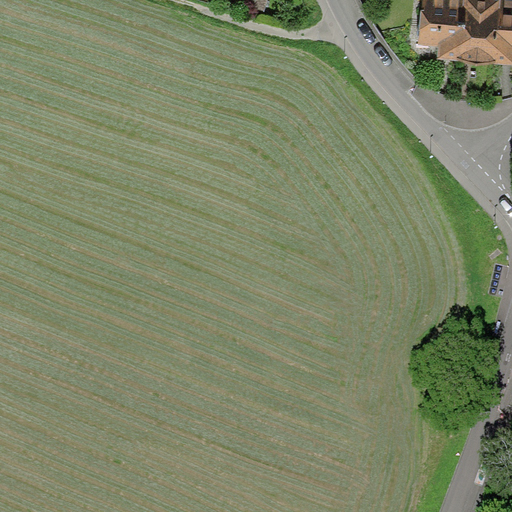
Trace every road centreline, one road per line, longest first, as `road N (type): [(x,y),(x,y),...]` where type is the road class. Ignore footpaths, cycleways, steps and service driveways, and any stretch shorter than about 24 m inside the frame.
road 1 (residential): [(334,0),(351,32),(468,160)]
road 2 (residential): [(441,511),(511,335)]
